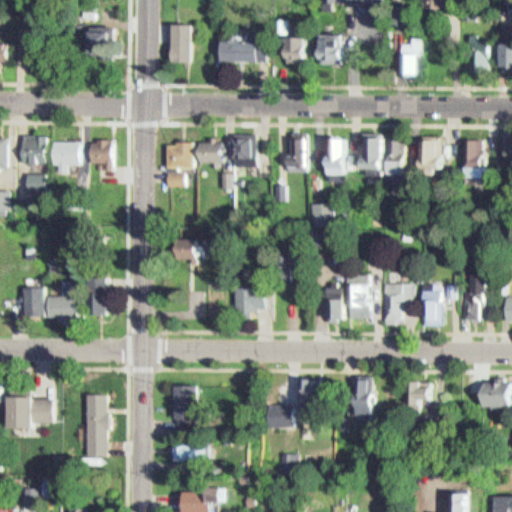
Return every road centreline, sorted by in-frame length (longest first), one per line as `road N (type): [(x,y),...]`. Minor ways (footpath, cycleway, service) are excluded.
road 1 (tertiary): [(143,511),(147,0)]
road 2 (residential): [(511,104),(0,101)]
road 3 (residential): [(511,350),(0,347)]
